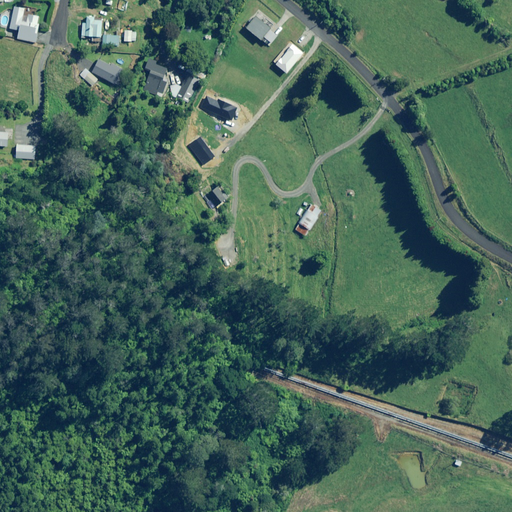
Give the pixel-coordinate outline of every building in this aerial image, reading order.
[(37,24),(39,17),(28,15),(27,23),(22,22),(24,11),(13,9),(9,29),(18,31),(17,39),(36,43),(39,25),(37,24)] [(271,28),(256,15),(245,28),(260,40),(263,37),(271,43),(277,36),(269,30),(271,28)] [(82,24),(81,38),(81,39),(86,40),(86,37),(91,37),(91,42),(92,42),(100,42),(101,18),(86,18),(85,24),(82,24)] [(255,46),(251,51),(260,58),(264,54),(255,46)] [(157,61),(149,58),(145,70),(150,72),(143,91),(155,95),(160,81),(162,82),(166,68),(156,65),(157,61)] [(110,66),(99,60),(92,73),(118,87),(122,80),(118,78),(123,70),(112,64),(110,66)] [(98,80),(86,69),(80,76),(92,87),(98,80)] [(206,75),(199,71),(196,77),(204,80),(206,75)] [(181,87),(176,97),(189,104),(198,85),(185,79),(181,87)] [(176,97),(181,87),(175,84),(171,86),(170,87),(172,97),(175,98),(176,97)] [(35,146),(16,145),(15,158),(35,160),(35,146)] [(227,199),(217,186),(206,196),(216,208),(227,199)] [(321,211),(310,205),(295,230),(306,236),(321,211)]
